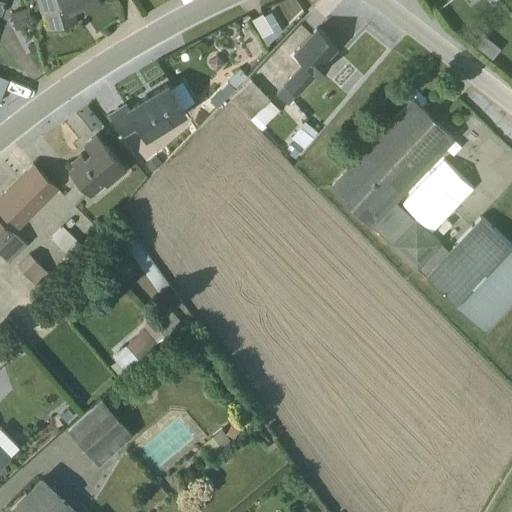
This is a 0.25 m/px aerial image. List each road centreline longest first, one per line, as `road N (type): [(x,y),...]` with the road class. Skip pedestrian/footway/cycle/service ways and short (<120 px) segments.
road 1 (residential): [(218,0),(103,62),(0,143)]
road 2 (unclassified): [(377,0),(511,104)]
